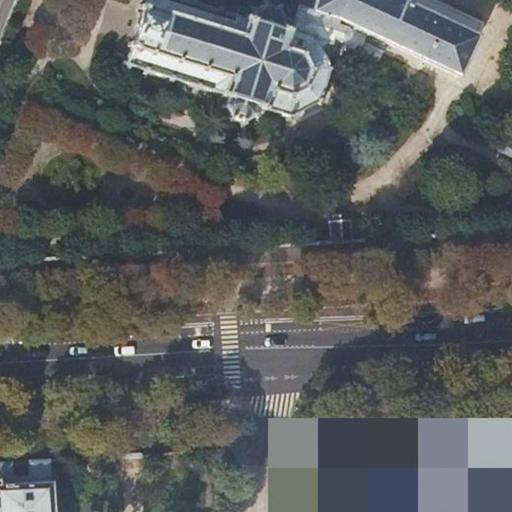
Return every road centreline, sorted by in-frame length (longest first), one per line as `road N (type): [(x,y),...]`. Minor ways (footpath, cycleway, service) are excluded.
road 1 (secondary): [(279,346),(0,362)]
road 2 (secondary): [(511,337),(279,346)]
road 3 (residential): [(279,346),(258,511)]
